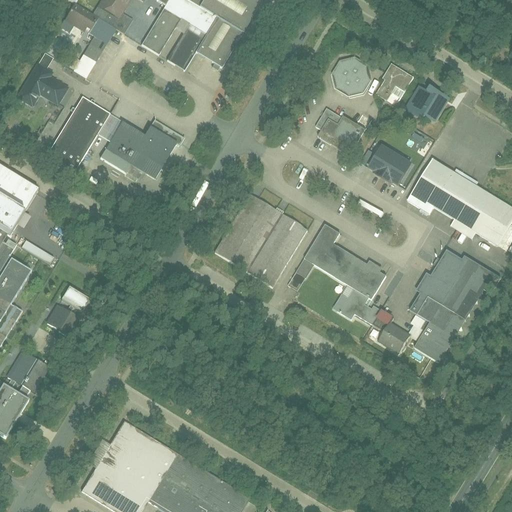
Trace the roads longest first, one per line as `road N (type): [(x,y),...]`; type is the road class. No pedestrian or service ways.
road 1 (residential): [(267,153),(286,147),(304,154),(400,212),(409,228),(398,247),(383,245),(276,181),(266,162)]
road 2 (unclassified): [(169,254),(414,403)]
road 3 (unclassified): [(103,364),(335,511)]
road 4 (residential): [(196,109),(190,84),(136,52),(116,51),(115,79),(179,119),(190,115)]
road 5 (unclassified): [(169,254),(0,159)]
road 6 (unclassified): [(359,0),(511,101)]
road 7 (unclassified): [(314,0),(235,135)]
road 8 (unclassified): [(103,364),(28,491)]
road 9 (unclassified): [(235,135),(169,254)]
road 10 (unclassified): [(169,254),(103,364)]
